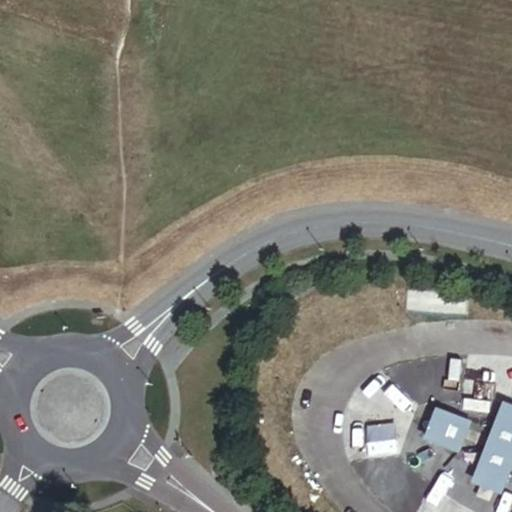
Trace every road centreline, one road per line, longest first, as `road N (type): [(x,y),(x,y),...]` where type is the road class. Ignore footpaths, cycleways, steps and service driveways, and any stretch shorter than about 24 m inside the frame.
road 1 (residential): [(195,286),(271,240),(340,226),(408,227),(511,248)]
road 2 (residential): [(195,286),(134,325),(76,348)]
road 3 (tertiary): [(221,511),(131,416)]
road 4 (residential): [(128,389),(195,286)]
